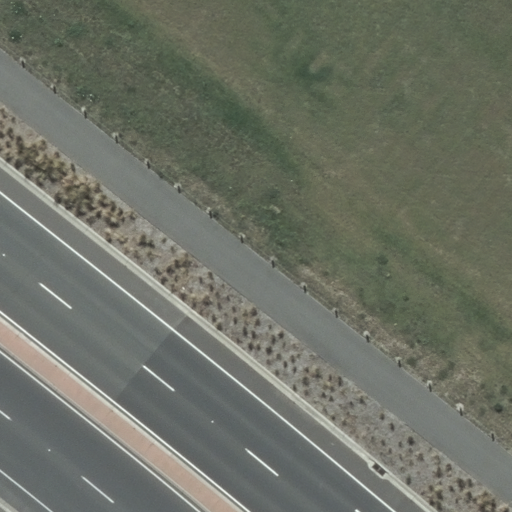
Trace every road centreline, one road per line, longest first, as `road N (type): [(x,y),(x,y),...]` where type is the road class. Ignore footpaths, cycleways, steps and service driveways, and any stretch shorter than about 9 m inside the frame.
road 1 (secondary): [(0,254),(319,511)]
road 2 (secondary): [(102,511),(0,428)]
